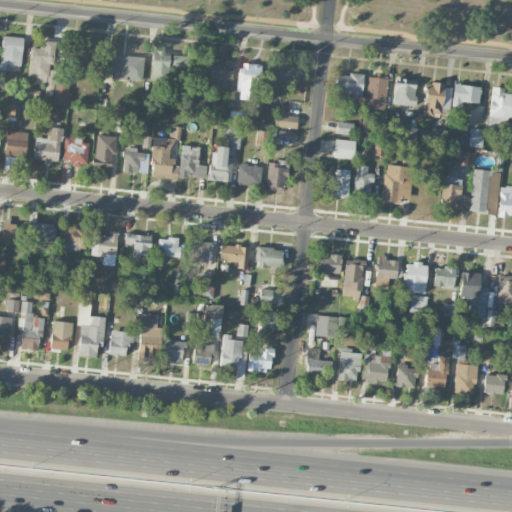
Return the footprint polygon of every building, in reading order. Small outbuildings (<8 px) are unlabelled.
[(23,37),(2,36),(1,66),(22,67),(23,37)] [(35,84),(51,85),(54,41),(43,41),(43,48),(29,47),(28,75),(35,76),(35,84)] [(88,79),(88,46),(73,46),(73,79),(88,79)] [(186,54),(152,53),(151,80),(168,80),(168,66),(186,66),(186,54)] [(144,56),(111,55),(111,79),(143,80),(144,56)] [(231,60),(209,61),(210,84),(221,83),(221,92),(232,92),(231,60)] [(257,100),(259,64),(240,63),(238,99),(257,100)] [(274,67),(273,82),(298,84),(299,68),(274,67)] [(265,87),(271,88),(273,73),(267,72),(265,87)] [(334,92),(350,94),(350,98),(361,99),(364,75),(336,72),(334,92)] [(385,109),(387,78),(366,77),(365,109),(385,109)] [(416,80),(395,77),(392,103),(413,106),(416,80)] [(54,105),(69,105),(69,83),(55,83),(54,105)] [(451,84),(425,83),(423,114),(441,115),(441,108),(450,109),(451,84)] [(479,103),(480,86),(453,84),(451,106),(461,107),(461,102),(479,103)] [(511,93),(502,94),(502,87),(490,87),(489,116),(511,117),(511,93)] [(19,117),(20,104),(9,104),(9,117),(19,117)] [(297,115),(276,114),(275,127),(296,128),(297,115)] [(352,135),(353,123),(336,122),(336,134),(352,135)] [(240,125),(227,124),(226,148),(239,148),(240,125)] [(33,161),(60,162),(62,128),(49,127),(48,138),(34,137),(33,161)] [(416,141),(416,127),(401,127),(400,140),(416,141)] [(468,145),(482,148),(484,130),(470,128),(468,145)] [(28,133),(7,129),(3,156),(24,160),(28,133)] [(256,138),(261,138),(261,145),(268,146),(268,131),(256,130),(256,138)] [(112,168),(115,137),(96,135),(93,166),(112,168)] [(176,179),(177,159),(171,158),(172,138),(152,137),(150,177),(176,179)] [(87,166),(88,139),(64,138),(63,160),(73,161),(72,165),(87,166)] [(355,141),(335,138),(332,157),(353,160),(355,141)] [(179,177),(205,178),(206,165),(198,165),(199,146),(180,145),(179,177)] [(226,157),(227,147),(212,146),(209,180),(231,182),(233,158),(226,157)] [(143,150),(123,149),(122,172),(138,172),(139,162),(143,162),(143,150)] [(473,152),(456,151),(455,165),(472,166),(473,152)] [(266,190),(284,191),(285,162),(267,161),(266,190)] [(237,184),(259,185),(260,165),(238,164),(237,184)] [(366,173),(367,166),(355,165),(352,195),(370,197),(372,173),(366,173)] [(382,202),(399,203),(399,198),(409,198),(411,166),(384,165),(382,202)] [(326,196),(347,198),(349,170),(334,169),(334,175),(328,175),(326,196)] [(487,211),(488,170),(471,169),(470,211),(487,211)] [(468,209),(468,194),(460,194),(460,178),(441,178),(440,208),(468,209)] [(511,216),(511,186),(499,186),(498,216),(511,216)] [(20,225),(10,225),(10,220),(1,219),(0,244),(19,245),(20,225)] [(53,246),(55,225),(36,223),(34,244),(53,246)] [(86,249),(87,229),(61,228),(60,248),(86,249)] [(118,231),(108,230),(108,236),(100,234),(100,230),(93,228),(90,254),(115,257),(118,231)] [(124,246),(133,246),(132,256),(150,257),(151,235),(125,234),(124,246)] [(178,257),(179,238),(158,237),(157,256),(178,257)] [(207,266),(209,241),(192,240),(191,265),(207,266)] [(248,246),(220,245),(219,261),(237,261),(237,268),(247,268),(248,246)] [(256,267),(281,268),(282,248),(257,247),(256,267)] [(320,254),(319,273),(339,274),(340,255),(320,254)] [(387,288),(388,278),(396,278),(397,259),(376,258),(375,288),(387,288)] [(361,297),(362,259),(344,259),(342,296),(361,297)] [(426,264),(404,262),(402,292),(424,293),(426,264)] [(433,287),(453,288),(454,268),(434,267),(433,287)] [(182,270),(175,270),(174,292),(181,293),(182,270)] [(487,287),(478,287),(479,273),(461,271),(458,303),(469,304),(466,330),(483,332),(487,287)] [(193,284),(192,296),(213,297),(214,276),(201,275),(201,285),(193,284)] [(511,303),(511,275),(498,275),(496,302),(511,303)] [(272,289),(260,289),(259,307),(272,307),(272,289)] [(96,357),(97,346),(102,346),(105,317),(90,316),(91,292),(79,291),(77,325),(80,325),(78,356),(96,357)] [(367,311),(368,296),(359,295),(358,311),(367,311)] [(18,312),(19,300),(7,299),(6,311),(18,312)] [(20,348),(38,351),(42,317),(31,316),(33,302),(21,301),(18,330),(22,330),(20,348)] [(208,316),(207,332),(220,333),(221,305),(205,304),(204,316),(208,316)] [(500,326),(502,312),(487,309),(485,323),(500,326)] [(258,330),(280,331),(280,322),(275,322),(276,311),(259,311),(258,330)] [(161,315),(135,314),(134,328),(139,328),(138,356),(159,356),(161,315)] [(11,317),(0,316),(0,343),(8,344),(11,317)] [(334,316),(316,316),(315,336),(334,336),(334,316)] [(71,322),(52,320),(49,348),(68,350),(71,322)] [(440,344),(441,328),(424,328),(424,344),(440,344)] [(131,333),(110,330),(107,353),(128,356),(131,333)] [(220,366),(242,367),(243,340),(231,340),(231,335),(222,334),(220,366)] [(206,344),(206,337),(193,337),(192,363),(211,364),(212,344),(206,344)] [(182,361),(184,342),(166,339),(163,359),(182,361)] [(366,349),(373,350),(375,339),(367,339),(366,349)] [(248,343),(247,370),(271,371),(272,344),(248,343)] [(465,359),(465,345),(453,345),(453,358),(465,359)] [(319,348),(306,348),(306,375),(331,376),(331,360),(319,360),(319,348)] [(358,381),(359,353),(348,352),(348,348),(339,348),(337,380),(358,381)] [(388,355),(363,354),(362,382),(387,383),(388,355)] [(448,356),(438,355),(437,364),(427,363),(425,386),(445,388),(448,356)] [(454,393),(474,394),(475,365),(455,364),(454,393)] [(395,386),(416,387),(417,366),(396,365),(395,386)] [(485,373),(482,393),(502,395),(504,375),(485,373)]
